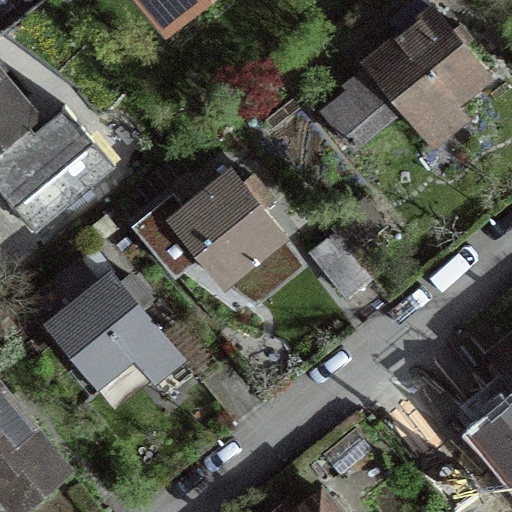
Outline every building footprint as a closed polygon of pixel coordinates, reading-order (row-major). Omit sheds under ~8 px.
[(144,0),(166,26),(197,0),(144,0)] [(461,99),(496,70),(439,0),(423,0),(360,52),(366,59),(342,79),(345,84),(320,104),(355,146),(403,107),(434,144),(472,113),(461,99)] [(46,111),(0,53),(0,191),(35,236),(120,168),(114,160),(129,148),(106,118),(92,129),(65,95),(46,111)] [(197,252),(222,283),(290,228),(267,200),(276,193),(255,166),(245,173),(230,155),(182,194),(174,183),(130,218),(173,271),(197,252)] [(309,249),(346,294),(371,274),(334,228),(309,249)] [(72,301),(48,320),(116,407),(182,355),(113,268),(101,277),(86,258),(56,281),(72,301)] [(511,322),(483,346),(494,359),(477,373),(481,379),(455,400),(511,470),(511,322)] [(0,496),(12,511),(18,511),(76,465),(0,370),(0,496)] [(323,452),(340,474),(372,448),(355,427),(323,452)] [(353,511),(322,474),(288,503),(281,496),(261,511),(353,511)]
